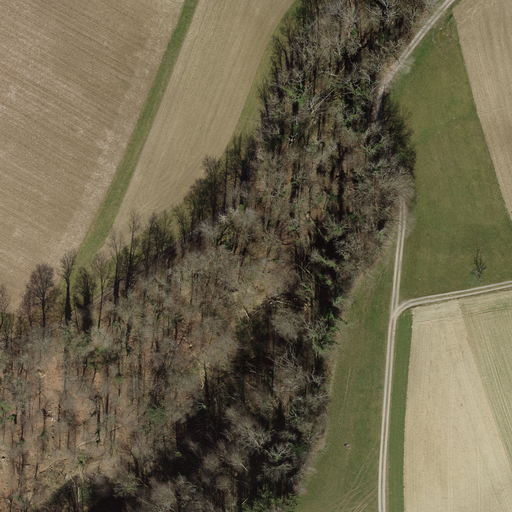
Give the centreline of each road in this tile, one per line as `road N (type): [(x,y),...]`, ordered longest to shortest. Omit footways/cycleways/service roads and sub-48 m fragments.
road 1 (track): [(55,328),(235,200),(306,39),(346,0)]
road 2 (track): [(395,308),(402,207),(380,98),(389,75),(450,0)]
road 3 (track): [(395,308),(383,511)]
